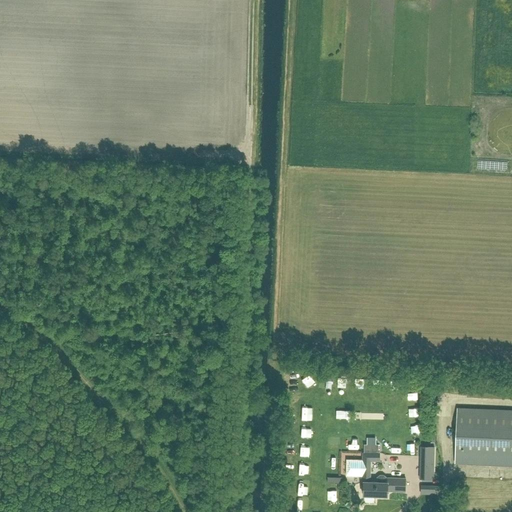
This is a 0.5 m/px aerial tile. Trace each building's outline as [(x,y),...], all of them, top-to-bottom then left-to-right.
[(311,420),(311,406),(301,406),(300,420),(311,420)] [(511,464),(511,410),(458,408),(455,462),(511,464)] [(434,447),(421,447),(420,467),(434,468),(434,447)] [(380,462),(380,454),(363,453),(363,460),(347,460),(347,476),(362,476),(362,482),(364,482),(363,496),(388,497),(388,491),(405,492),(406,478),(387,478),(384,475),(380,475),(378,478),(377,482),(370,482),(371,461),(380,462)] [(422,486),(421,494),(440,494),(441,486),(422,486)] [(337,490),(324,489),(324,503),(337,503),(337,490)]
